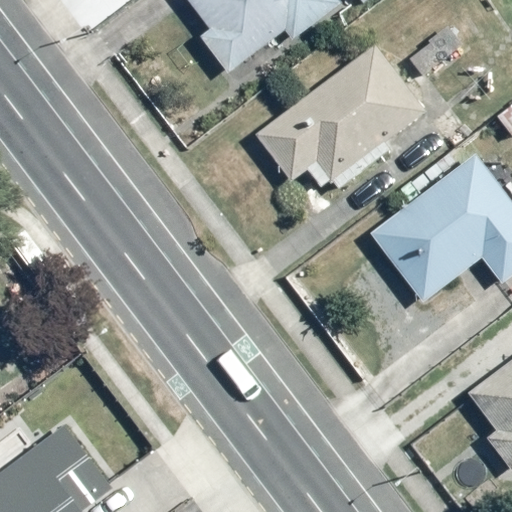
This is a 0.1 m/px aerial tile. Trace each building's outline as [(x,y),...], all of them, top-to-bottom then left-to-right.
[(344,8),(337,0),(189,0),(216,34),(207,41),(234,75),(289,32),(298,44),(344,8)] [(307,168),(326,195),(338,186),(341,191),(392,153),(386,145),(430,113),(381,46),(258,136),(291,180),(307,168)] [(506,286),(511,281),(511,200),(477,155),(374,236),(428,303),(484,259),(506,286)] [(511,367),(474,396),(503,434),(489,444),(511,474),(511,367)] [(110,481),(69,424),(10,466),(0,472),(0,511),(85,511),(79,503),(110,481)]
